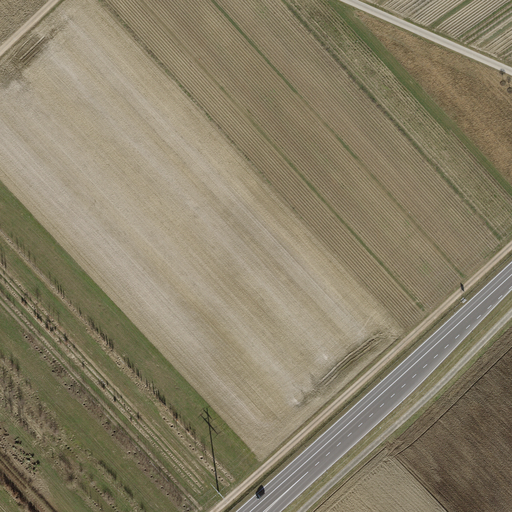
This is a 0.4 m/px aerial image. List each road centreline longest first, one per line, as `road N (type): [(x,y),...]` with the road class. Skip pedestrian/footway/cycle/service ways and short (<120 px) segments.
road 1 (track): [(225,511),(511,246)]
road 2 (unclassified): [(301,511),(511,312)]
road 3 (primary): [(253,511),(421,365)]
road 4 (primary): [(271,511),(421,365)]
road 5 (unclassified): [(511,70),(348,0)]
road 6 (primary): [(421,365),(511,278)]
